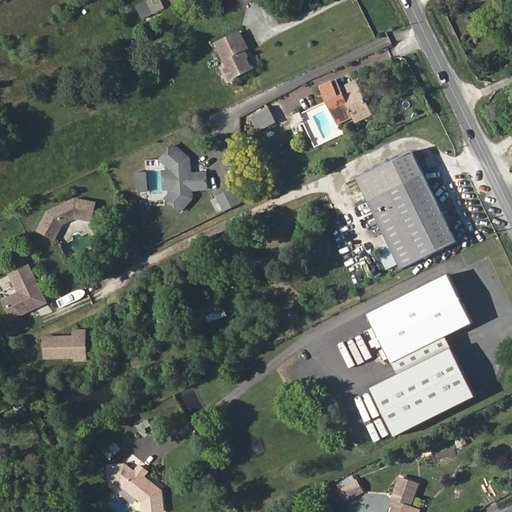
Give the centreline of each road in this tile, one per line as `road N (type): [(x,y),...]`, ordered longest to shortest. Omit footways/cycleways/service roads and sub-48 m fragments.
road 1 (unknown): [(419,15),(184,132)]
road 2 (secondary): [(411,0),(511,209)]
road 3 (unknown): [(511,237),(461,259),(488,304),(511,321)]
